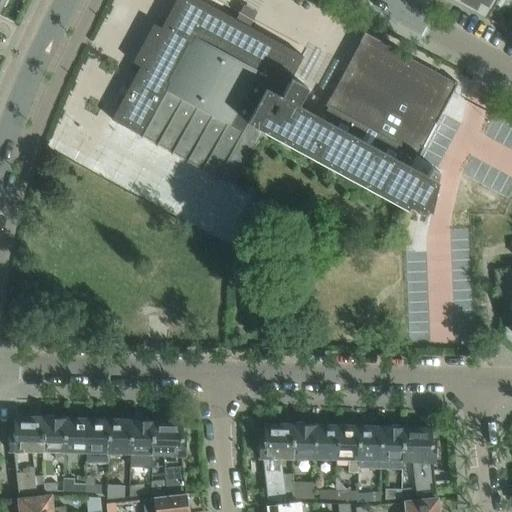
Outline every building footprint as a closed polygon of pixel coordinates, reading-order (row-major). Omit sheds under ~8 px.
[(303,55),(249,26),(201,0),(174,0),(160,27),(152,23),(131,61),(139,66),(110,119),(233,185),(262,131),(407,209),(408,207),(420,210),(419,215),(428,217),(430,212),(431,212),(440,171),(431,166),(426,175),(409,166),(416,154),(419,156),(423,147),(423,146),(435,124),(436,124),(458,83),(455,81),(454,82),(407,56),(408,56),(364,32),(360,41),(360,42),(331,97),(330,96),(325,105),(328,107),(322,118),(314,114),(317,110),(309,106),(306,110),(298,105),(307,87),(290,78),(303,55)] [(454,0),(486,17),(495,0),(454,0)] [(65,419),(66,419),(66,418),(55,418),(53,416),(48,416),(45,418),(43,418),(43,419),(42,449),(55,450),(55,456),(58,461),(64,462),(64,450),(65,419)] [(42,449),(43,419),(14,418),(14,432),(9,432),(9,437),(8,439),(8,445),(9,446),(9,450),(13,451),(12,448),(31,449),(42,449)] [(86,451),(87,420),(85,420),(82,418),(77,418),(74,420),(66,419),(65,419),(64,450),(86,451)] [(108,451),(108,420),(100,420),(97,418),(91,418),(88,420),(87,420),(86,451),(85,462),(107,462),(108,451)] [(152,422),(153,422),(153,420),(151,420),(149,419),(143,418),(141,420),(130,420),(130,421),(130,452),(151,452),(152,422)] [(130,452),(130,421),(121,421),(119,419),(113,419),(110,421),(108,420),(108,451),(130,452)] [(182,422),(153,422),(152,422),(151,452),(163,453),(166,492),(185,490),(182,455),(185,455),(185,452),(187,450),(188,443),(186,441),(186,438),(181,437),(182,422)] [(293,425),(292,425),(264,424),(264,439),(261,439),(260,444),(259,445),(258,451),(260,453),(261,456),(262,456),(267,502),(292,499),(292,489),(293,489),(293,482),(293,473),(283,473),(281,456),(292,456),(293,425)] [(315,426),(315,425),(292,424),(292,425),(293,425),(292,456),(314,457),(315,426)] [(336,457),(337,427),(334,427),(332,425),(327,425),(324,426),(315,426),(314,457),(336,457)] [(358,468),(359,428),(350,427),(348,425),(341,425),(338,427),(337,427),(336,457),(349,458),(348,471),(358,471),(358,468)] [(402,459),(403,428),(401,428),(399,425),(393,425),(390,427),(380,426),(380,428),(381,428),(380,468),(402,469),(402,459)] [(381,428),(380,428),(372,428),(370,426),(363,426),(360,428),(359,428),(358,468),(380,468),(381,428)] [(431,429),(403,428),(402,459),(412,459),(416,486),(401,488),(401,498),(436,494),(433,462),(436,462),(435,457),(437,456),(437,449),(435,448),(435,444),(431,444),(431,429)] [(33,475),(31,449),(12,448),(13,451),(19,495),(41,492),(41,482),(44,482),(43,474),(33,475)] [(148,465),(134,465),(134,478),(149,477),(148,465)] [(85,491),(85,483),(85,482),(74,482),(74,477),(64,477),(63,490),(85,491)] [(57,482),(44,482),(41,482),(41,492),(50,491),(57,491),(57,482)] [(129,485),(129,495),(129,497),(145,495),(144,482),(129,485)] [(293,482),(293,489),(292,489),(292,499),(293,499),(309,499),(313,499),(313,482),(293,482)] [(101,484),(85,483),(85,491),(101,492),(101,484)] [(107,490),(107,492),(107,498),(123,496),(123,488),(107,490)] [(335,499),(335,489),(319,488),(319,498),(335,499)] [(401,498),(401,488),(385,488),(385,500),(401,498)] [(357,492),(358,492),(358,490),(335,489),(335,499),(357,500),(357,492)] [(380,490),(358,492),(357,492),(357,500),(357,502),(381,499),(380,490)] [(186,497),(186,495),(143,500),(144,511),(187,511),(187,507),(189,504),(188,499),(186,497)] [(52,507),(51,496),(18,499),(19,501),(17,503),(18,510),(19,511),(66,511),(65,505),(52,507)] [(87,496),(87,511),(100,511),(102,511),(100,497),(87,496)] [(436,501),(436,498),(405,502),(406,511),(437,511),(438,511),(439,509),(438,502),(436,501)] [(115,511),(114,502),(106,503),(106,511),(115,511)] [(301,511),(300,503),(268,507),(268,511),(301,511)] [(350,511),(350,503),(338,503),(339,511),(350,511)]
